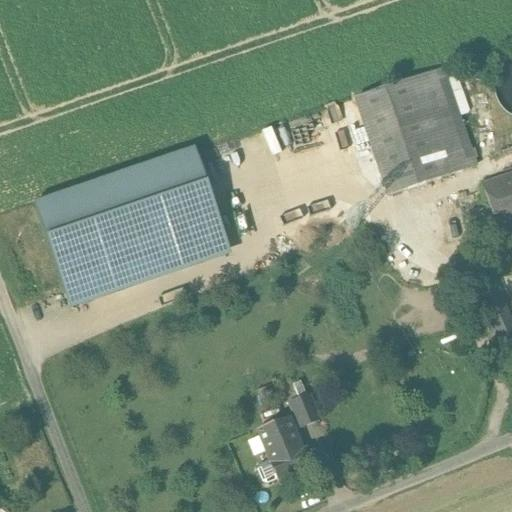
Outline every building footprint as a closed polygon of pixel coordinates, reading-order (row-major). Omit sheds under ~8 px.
[(511,56),(510,57),(499,64),(492,75),(490,87),(493,99),(500,110),(510,117),(511,117),(511,56)] [(444,77),(442,71),(354,101),(387,197),(475,167),(457,116),(444,77)] [(457,72),(444,77),(457,116),(471,112),(457,72)] [(35,209),(71,310),(231,255),(195,155),(35,209)] [(511,174),(481,186),(504,252),(511,249),(511,174)] [(511,325),(488,271),(465,281),(488,333),(492,331),(506,362),(511,358),(511,325)] [(308,397),(289,405),(299,429),(318,422),(308,397)] [(302,452),(288,419),(256,433),(268,462),(258,466),(256,471),(261,483),(266,485),(276,481),(276,482),(313,467),(306,450),(302,452)]
